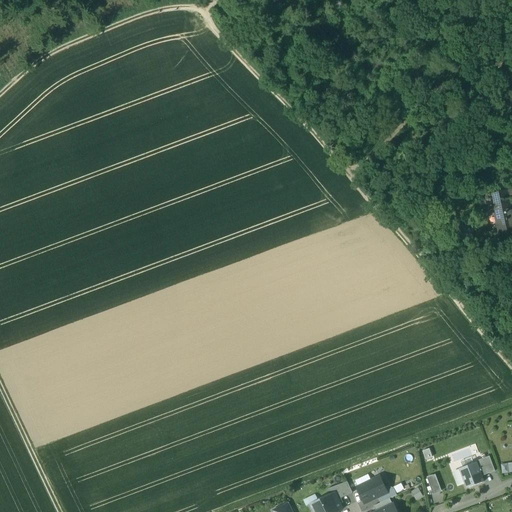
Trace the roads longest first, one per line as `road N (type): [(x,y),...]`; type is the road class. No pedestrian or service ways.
road 1 (track): [(198,11),(511,361)]
road 2 (track): [(511,16),(351,179)]
road 3 (track): [(198,11),(153,13),(77,42),(0,95)]
road 4 (track): [(59,511),(0,383)]
